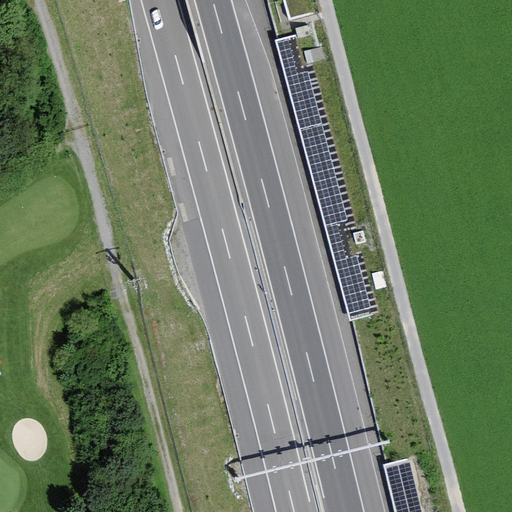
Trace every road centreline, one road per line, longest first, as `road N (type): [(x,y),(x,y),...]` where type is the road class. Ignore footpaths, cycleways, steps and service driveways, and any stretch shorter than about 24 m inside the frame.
road 1 (track): [(179,511),(41,0)]
road 2 (motorway): [(159,0),(293,511)]
road 3 (motorway): [(345,511),(212,0)]
road 4 (track): [(326,0),(456,511)]
